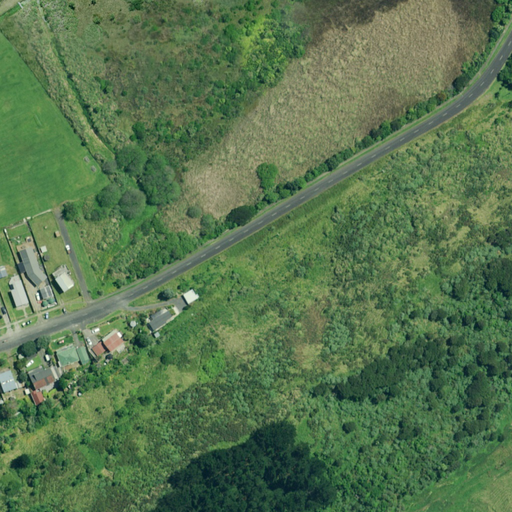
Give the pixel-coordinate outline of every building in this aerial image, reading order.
[(28,277),(37,286),(46,277),(39,270),(31,247),(20,251),(28,277)] [(64,293),(76,285),(69,276),(72,274),(66,265),(62,268),(61,266),(54,271),(55,273),(52,275),(64,293)] [(28,303),(20,281),(12,284),(14,290),(10,292),(16,307),(28,303)] [(40,290),(43,299),(52,296),(49,287),(40,290)] [(197,299),(192,290),(183,295),(188,304),(197,299)] [(173,316),(168,310),(164,313),(162,310),(153,315),(155,319),(148,324),(154,333),(167,324),(166,322),(173,317),(173,316)] [(91,350),(98,358),(108,350),(111,354),(124,342),(122,339),(123,338),(119,332),(116,335),(113,331),(91,350)] [(80,361),(73,342),(50,351),(54,363),(59,362),(61,368),(80,361)] [(76,348),(81,360),(83,366),(91,363),(85,345),(76,348)] [(34,351),(25,356),(27,361),(37,357),(34,351)] [(6,372),(4,367),(0,367),(0,368),(2,374),(0,374),(0,383),(4,394),(27,385),(21,370),(15,372),(14,369),(6,372)] [(56,381),(55,379),(58,378),(54,367),(50,369),(50,367),(44,370),(43,367),(28,374),(36,390),(56,381)] [(37,393),(36,391),(30,394),(36,407),(46,403),(41,391),(37,393)]
